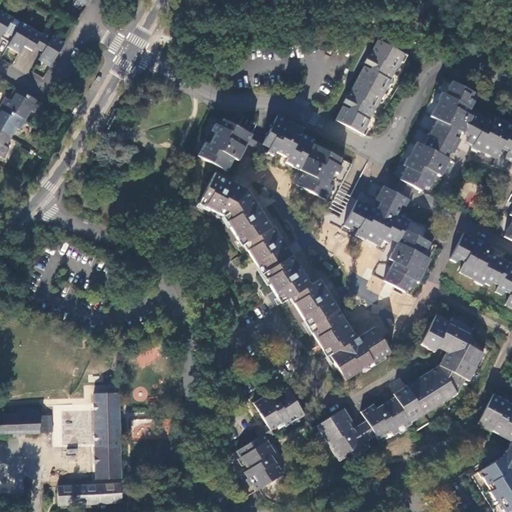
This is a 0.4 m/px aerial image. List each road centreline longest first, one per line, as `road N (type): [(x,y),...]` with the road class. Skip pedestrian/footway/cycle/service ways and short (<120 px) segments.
road 1 (residential): [(34,204),(158,273),(186,347),(181,474),(240,511)]
road 2 (residential): [(131,51),(209,93),(285,104),(377,148)]
road 3 (residential): [(377,148),(392,139),(437,58),(452,55),(511,79)]
road 4 (tertiary): [(131,51),(34,204)]
road 5 (residential): [(377,148),(389,179),(511,247)]
road 6 (residential): [(0,66),(47,92),(86,23)]
